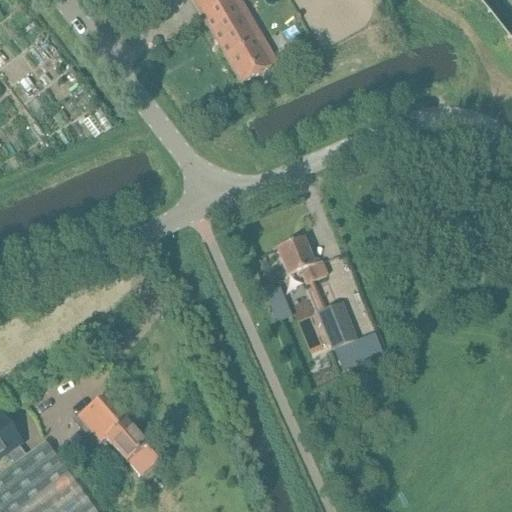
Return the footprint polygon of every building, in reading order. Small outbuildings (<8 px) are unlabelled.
[(235,0),(191,0),(242,87),(272,70),(258,47),(262,45),(235,0)] [(303,240),(277,251),(288,278),(300,273),(306,286),(326,278),(321,264),(314,266),(303,240)] [(274,284),(262,288),(270,310),(282,305),(274,284)] [(355,343),(340,306),(318,315),(333,352),(355,343)] [(90,408),(78,419),(100,445),(106,440),(127,464),(147,447),(103,397),(90,408)] [(0,417),(0,461),(9,455),(21,446),(0,417)] [(93,511),(44,444),(0,475),(0,511),(93,511)]
